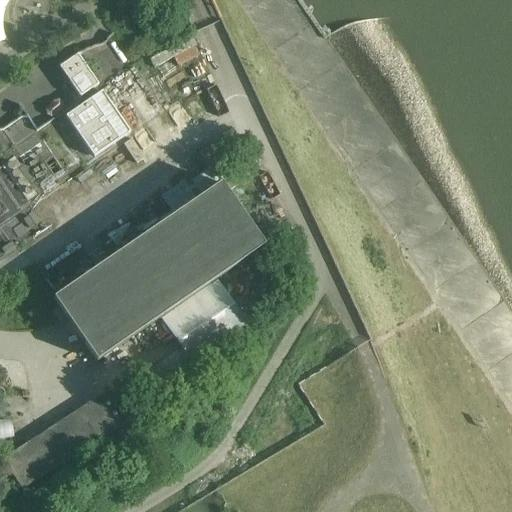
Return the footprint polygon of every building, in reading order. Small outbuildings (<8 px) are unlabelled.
[(0,0),(0,45),(4,45),(0,37),(0,12),(2,8),(5,3),(8,0),(0,0)] [(147,56),(36,132),(25,116),(3,131),(14,147),(4,154),(0,147),(0,250),(4,256),(46,228),(32,208),(180,106),(177,102),(169,108),(166,104),(162,107),(136,69),(149,60),(147,56)] [(98,86),(78,56),(59,69),(80,99),(98,86)] [(210,185),(43,300),(86,363),(253,248),(210,185)] [(109,391),(3,460),(22,490),(129,421),(109,391)]
